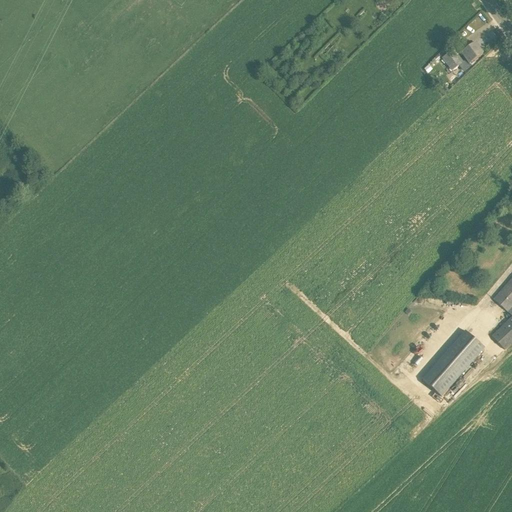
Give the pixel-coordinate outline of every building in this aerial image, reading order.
[(442,58),(447,64),(452,71),(466,61),(469,65),(483,55),(474,44),(456,57),(452,51),(442,58)] [(432,70),(429,66),(428,65),(424,69),(428,74),(432,70)] [(449,91),(445,86),(439,90),(443,95),(449,91)] [(511,317),(491,337),(505,351),(511,343),(511,279),(493,301),(511,317)] [(465,331),(422,380),(441,398),(485,349),(465,331)]
